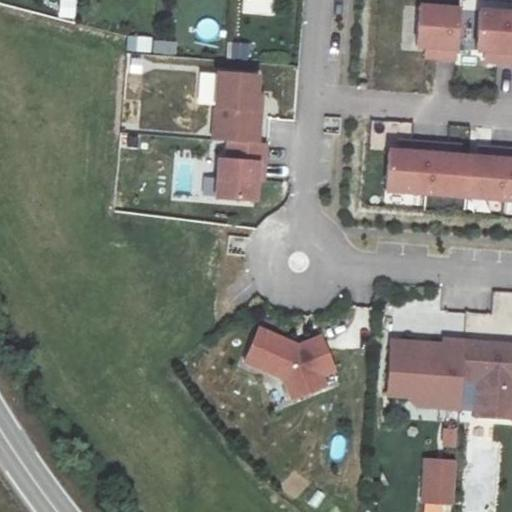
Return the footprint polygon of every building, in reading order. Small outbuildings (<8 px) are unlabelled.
[(58,18),(74,19),(74,1),(59,0),(58,18)] [(451,62),(455,12),(417,9),(413,49),(422,49),(435,50),(434,60),(451,62)] [(511,53),(511,16),(475,13),(472,53),(481,54),(494,55),(493,65),(511,67),(511,53)] [(128,35),(126,49),(149,53),(152,38),(128,35)] [(434,60),(435,50),(422,49),(421,59),(434,60)] [(481,54),(481,64),(493,65),(494,55),(481,54)] [(252,79),(212,76),(208,128),(240,130),(241,112),(250,113),(251,98),(252,79)] [(256,98),(251,98),(250,113),(241,112),(240,130),(208,128),(207,141),(223,142),(252,144),(256,98)] [(252,144),(223,142),(222,161),(213,160),(210,198),(248,201),(250,182),(251,165),(258,165),(259,145),(252,144)] [(406,155),(407,145),(395,144),(394,154),(406,155)] [(420,196),(424,147),(407,145),(406,155),(394,154),(384,153),(380,193),(420,196)] [(440,158),(441,148),(424,147),(420,196),(459,200),(463,160),(453,159),(440,158)] [(453,159),(454,149),(441,148),(440,158),(453,159)] [(485,162),(486,152),(473,151),(472,161),(485,162)] [(463,160),(459,200),(499,203),(504,153),(486,152),(485,162),(472,161),(463,160)] [(511,204),(511,154),(504,153),(499,203),(511,204)] [(369,340),(371,308),(355,307),(352,339),(369,340)] [(303,346),(262,333),(252,367),(291,380),(303,401),(321,391),(316,381),(328,373),(340,366),(323,335),(303,346)] [(430,348),(384,345),(381,397),(400,398),(409,409),(422,410),(432,401),(452,402),(454,382),(454,375),(457,345),(438,344),(437,351),(431,351),(430,348)] [(511,349),(457,345),(454,375),(471,375),(471,383),(469,409),(506,411),(508,386),(511,386),(511,349)] [(334,383),(328,373),(316,381),(321,391),(334,383)] [(454,375),(454,382),(471,383),(471,375),(454,375)] [(452,412),(452,402),(432,401),(422,410),(452,412)] [(506,411),(469,409),(468,419),(505,421),(506,411)] [(439,430),(439,449),(456,450),(457,430),(439,430)] [(420,506),(454,507),(455,461),(421,460),(420,506)]
